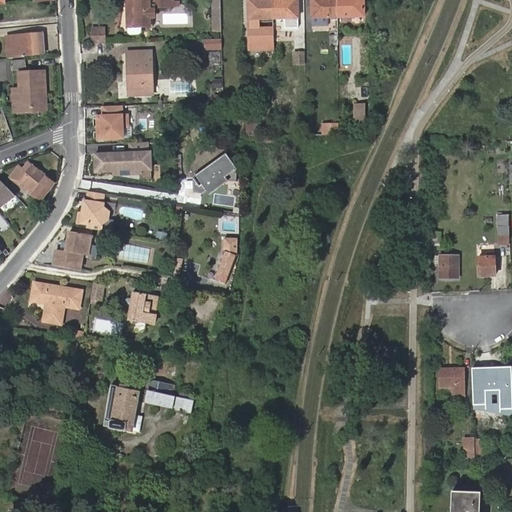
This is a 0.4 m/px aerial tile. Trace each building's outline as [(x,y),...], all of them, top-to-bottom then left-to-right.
[(173,4),(172,0),(126,0),(127,25),(140,25),(149,25),(148,0),(156,0),(157,5),(173,4)] [(220,30),(219,0),(210,0),(211,30),(220,30)] [(259,17),(271,17),(271,1),(263,2),(263,0),(246,0),(248,51),(275,51),(274,26),(259,27),(259,17)] [(271,1),(271,17),(297,17),(296,0),(279,0),(280,1),(271,1)] [(309,0),(310,16),(336,16),(336,0),(328,0),(327,0),(309,0)] [(335,0),(336,0),(336,16),(362,15),(362,0),(335,0)] [(101,27),(89,27),(89,42),(102,42),(101,27)] [(12,57),(20,57),(19,55),(42,54),(42,34),(11,35),(12,57)] [(222,48),(222,37),(205,37),(205,48),(222,48)] [(126,95),(151,94),(150,50),(124,51),(125,59),(128,59),(129,81),(126,80),(126,95)] [(12,60),(12,70),(25,69),(25,59),(12,60)] [(12,89),(13,106),(30,105),(30,111),(41,110),(40,88),(44,88),(43,71),(19,73),(19,89),(12,89)] [(354,117),(366,117),(366,101),(354,101),(354,117)] [(96,112),(96,138),(130,138),(130,111),(123,111),(123,104),(102,104),(102,112),(96,112)] [(151,142),(128,143),(128,151),(92,153),(93,173),(152,171),(151,142)] [(236,169),(225,154),(193,177),(193,192),(202,194),(205,191),(208,195),(228,181),(225,177),(236,169)] [(18,177),(15,181),(39,200),(52,184),(28,164),(22,172),(18,168),(13,174),(18,177)] [(17,194),(0,178),(0,207),(1,208),(17,194)] [(106,195),(85,191),(82,213),(78,215),(77,224),(87,226),(86,229),(101,232),(102,225),(108,221),(109,213),(105,208),(106,195)] [(507,244),(507,225),(497,226),(498,244),(507,244)] [(59,251),(54,251),(51,267),(76,271),(78,255),(81,256),(85,256),(85,259),(94,260),(97,240),(91,239),(92,236),(67,232),(65,242),(61,241),(59,243),(58,249),(59,251)] [(236,239),(224,238),(224,250),(213,279),(225,283),(236,255),(236,239)] [(8,245),(4,239),(0,242),(5,248),(8,245)] [(494,256),(476,256),(477,276),(494,276),(494,256)] [(436,261),(437,277),(455,277),(455,257),(438,257),(438,261),(436,261)] [(80,292),(32,284),(29,303),(44,305),(41,323),(59,326),(62,309),(77,311),(80,292)] [(100,285),(91,284),(88,301),(98,302),(100,285)] [(158,294),(131,290),(127,318),(154,322),(158,294)] [(482,368),(482,402),(504,401),(503,368),(482,368)] [(440,370),(440,397),(464,395),(464,369),(440,370)] [(179,406),(181,397),(183,390),(151,383),(146,402),(179,410),(179,406)] [(110,386),(103,427),(133,431),(139,391),(110,386)] [(191,399),(181,397),(179,406),(189,407),(191,399)] [(463,458),(473,457),(472,438),(463,439),(463,458)] [(473,457),(473,461),(482,460),(482,438),(472,438),(473,457)] [(452,491),(451,511),(480,511),(480,492),(452,491)]
